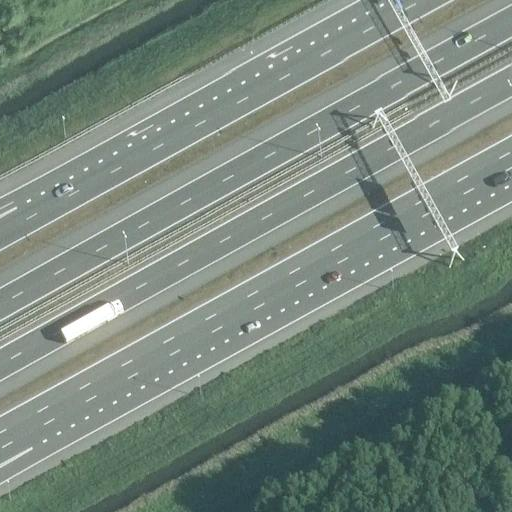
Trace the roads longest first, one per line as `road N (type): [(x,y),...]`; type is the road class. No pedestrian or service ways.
road 1 (motorway): [(0,444),(511,159)]
road 2 (motorway): [(0,362),(511,78)]
road 3 (motorway): [(511,20),(0,302)]
road 4 (motorway): [(425,0),(27,214)]
